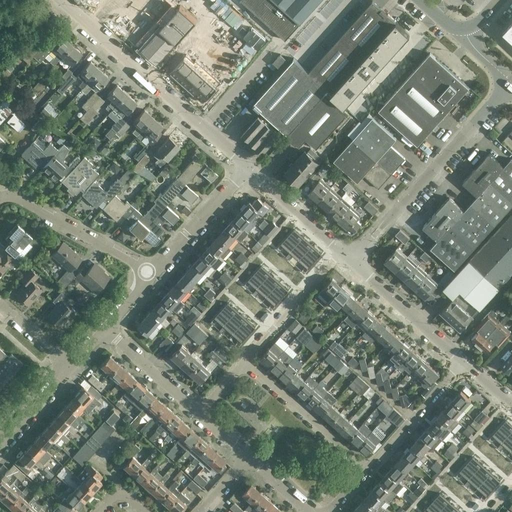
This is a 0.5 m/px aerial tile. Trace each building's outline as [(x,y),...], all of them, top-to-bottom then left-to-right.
[(201,0),(192,10),(200,17),(215,0),(201,0)] [(275,0),(276,0),(272,4),(283,14),(287,10),(300,23),(320,0),(275,0)] [(258,116),(242,134),(263,153),(279,135),(277,133),(280,129),(287,135),(299,146),(306,139),(310,143),(316,148),(346,115),(328,98),(331,95),(339,86),(347,77),(355,68),(363,59),(372,49),(380,40),(388,31),(396,22),(372,1),(308,72),(294,59),(253,105),(264,115),(260,119),(258,116)] [(180,6),(141,49),(157,64),(197,20),(180,6)] [(39,16),(38,15),(35,12),(29,19),(34,23),(39,16)] [(396,22),(388,31),(401,43),(410,34),(396,22)] [(511,22),(503,33),(511,40),(511,22)] [(388,31),(380,40),(393,53),(401,43),(388,31)] [(52,49),(49,53),(54,57),(50,62),(54,65),(61,57),(71,45),(62,37),(52,49)] [(380,40),(372,49),(385,61),(393,53),(380,40)] [(34,47),(29,43),(18,55),(23,59),(34,47)] [(80,53),(71,45),(61,57),(70,65),(76,58),(80,53)] [(34,47),(23,59),(27,63),(38,51),(34,47)] [(49,53),(44,48),(35,58),(40,63),(49,53)] [(372,49),(363,59),(377,71),(385,61),(372,49)] [(418,145),(469,88),(430,53),(379,110),(418,145)] [(278,67),(285,59),(280,54),(273,63),(278,67)] [(184,56),(170,73),(178,80),(193,64),(184,56)] [(56,90),(61,94),(76,77),(71,73),(81,62),(76,58),(70,65),(66,69),(67,70),(61,76),(66,80),(56,90)] [(363,59),(355,68),(369,80),(377,71),(363,59)] [(90,62),(79,73),(77,76),(82,81),(79,85),(82,88),(99,70),(90,62)] [(193,64),(178,80),(186,88),(201,71),(193,64)] [(0,84),(11,73),(6,68),(0,75),(0,84)] [(355,68),(347,77),(360,89),(369,80),(355,68)] [(99,70),(82,88),(81,90),(85,94),(91,87),(96,92),(97,90),(98,90),(108,78),(99,70)] [(201,71),(186,88),(194,95),(209,78),(201,71)] [(347,77),(339,86),(352,98),(360,89),(347,77)] [(209,78),(194,95),(203,102),(217,86),(209,78)] [(107,95),(117,104),(126,94),(116,85),(107,95)] [(339,86),(331,95),(344,107),(352,98),(339,86)] [(96,110),(104,101),(94,92),(81,106),(86,111),(80,118),(86,124),(97,112),(96,110)] [(0,123),(4,119),(17,130),(23,124),(14,115),(22,106),(10,94),(0,105),(0,123)] [(84,94),(78,101),(82,104),(88,98),(84,94)] [(136,102),(126,94),(117,104),(127,113),(136,102)] [(133,122),(130,125),(139,133),(141,129),(142,130),(153,118),(144,110),(133,122)] [(396,139),(373,118),(366,112),(353,127),(347,134),(353,139),(392,174),(398,167),(405,159),(402,156),(390,146),(396,139)] [(41,118),(38,122),(36,120),(31,125),(33,127),(31,129),(36,134),(46,123),(41,118)] [(153,118),(142,130),(136,136),(141,140),(147,134),(151,138),(162,126),(153,118)] [(115,140),(120,134),(121,135),(129,127),(124,123),(116,131),(117,132),(113,136),(114,136),(113,138),(115,140)] [(152,155),(157,159),(154,162),(160,167),(163,164),(179,146),(168,137),(152,155)] [(35,139),(33,141),(21,155),(35,167),(42,159),(46,162),(57,149),(50,143),(45,148),(35,139)] [(392,174),(353,139),(347,146),(334,161),(357,182),(364,175),(378,188),(385,181),(392,174)] [(147,143),(139,151),(134,157),(138,161),(144,155),(152,147),(147,143)] [(57,149),(46,162),(41,169),(55,181),(63,173),(65,175),(83,156),(80,153),(70,165),(69,164),(67,167),(62,162),(69,149),(63,144),(58,150),(57,149)] [(100,151),(105,156),(109,152),(104,147),(100,151)] [(299,186),(319,164),(305,151),(285,173),(299,186)] [(490,153),(483,160),(476,168),(511,199),(511,159),(504,166),(490,153)] [(144,155),(138,161),(131,169),(152,181),(156,177),(144,166),(149,159),(144,155)] [(84,157),(61,182),(68,188),(66,190),(73,196),(74,194),(76,195),(82,188),(84,190),(98,174),(90,167),(92,165),(84,157)] [(179,172),(175,176),(185,185),(198,170),(211,182),(217,175),(196,157),(181,174),(179,172)] [(477,195),(471,203),(495,225),(511,205),(511,199),(476,168),(463,182),(477,195)] [(322,177),(317,172),(307,182),(313,187),(308,193),(318,202),(331,188),(321,178),(322,177)] [(94,181),(81,195),(96,208),(103,199),(104,200),(126,176),(125,175),(120,181),(118,179),(106,192),(94,181)] [(128,207),(115,195),(120,189),(123,192),(127,188),(124,185),(129,179),(126,176),(104,200),(107,203),(102,209),(116,222),(124,213),(128,217),(136,207),(131,203),(128,207)] [(198,197),(185,185),(175,176),(175,177),(178,180),(176,183),(174,181),(161,195),(160,193),(156,197),(166,206),(178,192),(191,204),(198,197)] [(354,188),(348,183),(343,188),(349,194),(354,188)] [(331,188),(318,202),(328,211),(341,197),(331,188)] [(342,197),(352,204),(356,198),(345,192),(342,197)] [(143,216),(142,215),(137,219),(147,227),(150,231),(154,227),(150,223),(159,213),(172,225),(179,218),(156,197),(154,200),(156,202),(143,216)] [(341,197),(328,211),(338,220),(351,206),(341,197)] [(449,197),(436,212),(474,247),(495,225),(471,203),(464,210),(449,197)] [(263,214),(268,208),(258,198),(252,205),(249,202),(241,211),(251,220),(252,219),(254,220),(257,217),(256,214),(259,211),(263,214)] [(372,215),(377,209),(369,201),(364,207),(372,215)] [(351,206),(338,220),(348,229),(349,228),(354,232),(361,223),(357,220),(361,215),(351,206)] [(142,215),(143,213),(136,207),(128,217),(134,223),(129,229),(140,239),(142,236),(153,246),(160,239),(150,231),(147,227),(137,219),(142,215)] [(255,224),(251,220),(241,211),(233,220),(247,233),(255,224)] [(454,269),(474,247),(436,212),(423,227),(437,240),(431,248),(454,269)] [(511,214),(455,276),(443,289),(453,298),(463,307),(473,316),(511,274),(511,214)] [(247,233),(233,220),(225,229),(235,238),(240,242),(248,233),(247,233)] [(270,237),(279,227),(271,220),(262,230),(265,233),(270,237)] [(14,257),(32,237),(26,232),(25,232),(17,224),(8,235),(12,239),(4,248),(14,257)] [(235,238),(225,229),(217,238),(227,247),(235,238)] [(294,229),(277,249),(280,251),(284,247),(290,252),(286,257),(303,238),(294,229)] [(409,238),(400,230),(395,235),(405,243),(409,238)] [(262,246),(270,237),(265,233),(257,242),(262,246)] [(227,247),(217,238),(209,246),(223,259),(231,250),(227,247)] [(303,238),(286,257),(289,259),(293,255),(299,261),(312,246),(303,238)] [(71,281),(73,279),(80,270),(75,266),(81,259),(63,242),(51,255),(69,271),(65,275),(71,281)] [(262,246),(257,242),(251,248),(256,252),(262,246)] [(223,259),(209,246),(201,255),(211,264),(215,268),(223,259)] [(312,246),(299,261),(305,266),(301,271),(304,273),(322,254),(312,246)] [(385,261),(395,271),(407,257),(397,247),(391,255),(390,254),(389,255),(390,256),(385,261)] [(426,262),(431,257),(425,251),(420,256),(426,262)] [(244,262),(245,261),(248,258),(242,252),(238,256),(244,262)] [(9,269),(16,262),(6,253),(0,259),(0,273),(6,266),(9,269)] [(211,264),(201,255),(193,264),(203,273),(211,264)] [(244,262),(238,256),(235,259),(242,265),(244,262)] [(407,257),(395,271),(405,280),(417,266),(407,257)] [(83,268),(80,270),(73,279),(74,280),(65,289),(69,292),(77,283),(79,281),(80,281),(81,280),(95,293),(109,278),(94,264),(87,272),(83,268)] [(203,273),(193,264),(185,273),(195,282),(203,273)] [(261,266),(244,285),(247,288),(251,283),(257,289),(253,293),(253,294),(270,274),(261,266)] [(417,266),(405,280),(415,289),(427,274),(417,266)] [(28,306),(41,291),(32,283),(37,277),(30,270),(20,280),(25,284),(15,295),(28,306)] [(230,281),(231,281),(234,278),(226,270),(222,274),(228,280),(230,281)] [(195,282),(185,273),(177,282),(187,291),(195,282)] [(228,280),(222,274),(220,277),(218,279),(223,284),(225,282),(227,284),(230,281),(228,280)] [(270,274),(253,294),(256,296),(260,292),(266,297),(279,282),(270,274)] [(427,274),(415,289),(425,298),(430,292),(435,297),(444,287),(439,282),(438,284),(427,274)] [(332,297),(342,287),(332,278),(324,288),(323,289),(319,293),(328,301),(332,297)] [(187,291),(177,282),(169,291),(179,300),(187,291)] [(279,282),(266,297),(272,303),(268,307),(271,310),(289,291),(279,282)] [(350,295),(342,287),(332,297),(341,305),(350,295)] [(216,293),(210,288),(206,292),(214,299),(215,299),(213,297),(216,293)] [(179,300),(169,291),(161,300),(171,309),(179,300)] [(60,327),(73,312),(64,304),(68,299),(61,292),(52,302),(56,306),(48,316),(60,327)] [(214,299),(206,292),(204,295),(210,300),(212,302),(214,299)] [(359,303),(350,295),(341,305),(350,313),(359,303)] [(440,312),(450,321),(463,307),(453,298),(440,312)] [(171,309),(161,300),(153,308),(163,317),(171,309)] [(179,310),(184,314),(190,307),(185,303),(179,310)] [(228,303),(211,322),(214,325),(218,320),(224,326),(220,330),(237,311),(228,303)] [(368,311),(359,303),(350,313),(359,321),(368,311)] [(197,315),(199,316),(202,313),(194,306),(190,310),(196,315),(197,315)] [(463,307),(450,321),(460,330),(473,316),(463,307)] [(163,317),(153,308),(145,317),(156,326),(163,317)] [(471,340),(478,346),(500,322),(497,319),(500,316),(492,309),(489,312),(489,313),(481,322),(485,325),(481,330),(481,329),(471,340)] [(237,311),(220,330),(223,333),(227,328),(233,334),(246,319),(237,311)] [(377,319),(368,311),(359,321),(358,322),(361,326),(364,326),(364,325),(368,329),(377,319)] [(307,314),(306,315),(302,312),(297,317),(301,321),(304,323),(309,317),(307,314)] [(156,326),(145,317),(137,326),(147,335),(156,326)] [(166,327),(170,322),(164,317),(160,322),(166,327)] [(246,319),(233,334),(239,340),(235,344),(238,347),(255,327),(246,319)] [(386,326),(377,319),(368,329),(377,337),(386,326)] [(296,320),(291,325),(294,328),(299,323),(296,320)] [(500,322),(478,346),(485,353),(495,342),(499,337),(503,341),(510,333),(511,332),(500,322)] [(208,335),(195,323),(187,332),(200,344),(208,335)] [(180,333),(184,329),(178,324),(174,327),(180,333)] [(315,334),(321,328),(317,325),(312,330),(315,334)] [(395,334),(386,326),(377,337),(386,345),(395,334)] [(180,333),(174,327),(172,330),(178,336),(180,333)] [(315,334),(318,336),(324,331),(321,328),(315,334)] [(309,341),(314,336),(310,332),(305,338),(309,341)] [(404,342),(395,334),(386,345),(394,353),(404,342)] [(311,344),(317,338),(314,336),(309,341),(311,344)] [(159,345),(166,351),(174,343),(167,337),(159,345)] [(335,341),(329,346),(342,357),(348,351),(339,343),(338,344),(335,341)] [(260,359),(269,367),(284,350),(275,342),(269,349),(260,359)] [(412,350),(404,342),(394,353),(399,357),(394,363),(398,366),(412,350)] [(231,357),(218,345),(213,350),(212,350),(211,350),(225,363),(231,357)] [(171,357),(181,366),(191,354),(182,346),(171,357)] [(326,357),(331,352),(328,348),(323,354),(326,357)] [(0,388),(21,365),(22,366),(22,365),(10,354),(7,357),(0,350),(0,388)] [(225,363),(211,350),(207,355),(221,367),(225,363)] [(278,375),(287,365),(294,358),(284,350),(269,367),(278,375)] [(410,371),(421,358),(412,350),(398,366),(402,370),(405,367),(410,371)] [(191,354),(181,366),(190,375),(201,363),(203,360),(193,352),(191,354)] [(329,360),(334,354),(331,352),(326,357),(329,360)] [(511,354),(501,367),(509,374),(511,370),(511,354)] [(100,366),(95,371),(99,375),(104,369),(109,374),(118,364),(109,356),(100,366)] [(352,357),(347,363),(351,366),(356,360),(352,357)] [(359,359),(360,364),(362,371),(368,370),(367,367),(367,366),(365,358),(359,359)] [(419,379),(430,366),(421,358),(410,371),(410,373),(413,376),(415,375),(419,379)] [(344,373),(349,367),(340,360),(335,365),(344,373)] [(356,360),(351,366),(354,368),(359,363),(356,360)] [(201,363),(190,375),(200,384),(211,372),(201,363)] [(127,372),(118,364),(109,374),(118,382),(127,372)] [(287,365),(278,375),(287,383),(296,373),(287,365)] [(373,365),(367,367),(368,370),(370,378),(372,378),(376,377),(375,374),(373,365)] [(439,375),(430,366),(419,379),(422,382),(422,385),(425,387),(427,387),(428,387),(430,385),(439,375)] [(347,376),(352,370),(349,367),(344,373),(347,376)] [(136,380),(127,372),(118,382),(127,390),(136,380)] [(376,374),(375,374),(376,377),(378,386),(381,385),(384,384),(383,382),(381,372),(376,374)] [(296,373),(287,383),(296,391),(305,381),(296,373)] [(93,375),(88,380),(97,388),(101,383),(93,375)] [(305,381),(296,391),(305,399),(319,383),(310,375),(305,381)] [(358,393),(359,392),(367,383),(358,375),(349,385),(358,393)] [(145,388),(136,380),(127,390),(136,398),(145,388)] [(389,380),(383,382),(384,384),(386,393),(392,391),(391,388),(390,384),(389,380)] [(319,383),(305,399),(314,407),(328,391),(319,383)] [(367,383),(359,392),(362,395),(370,386),(367,383)] [(114,393),(119,388),(116,384),(111,390),(114,393)] [(83,387),(75,396),(93,412),(91,410),(85,405),(90,399),(98,406),(101,403),(97,399),(101,395),(91,386),(87,391),(83,387)] [(395,387),(391,388),(392,391),(394,400),(400,399),(399,395),(397,387),(395,387)] [(154,396),(145,388),(136,398),(129,406),(132,409),(139,401),(145,406),(154,396)] [(328,391),(314,407),(323,415),(332,405),(331,405),(336,399),(328,391)] [(384,399),(381,396),(381,397),(375,392),(368,399),(370,400),(371,398),(379,405),(384,399)] [(461,392),(452,401),(462,410),(471,401),(461,392)] [(405,394),(399,395),(400,399),(400,400),(402,407),(407,406),(408,406),(405,394)] [(93,412),(75,396),(67,405),(85,421),(77,413),(81,409),(87,414),(88,413),(90,415),(93,412)] [(154,414),(163,404),(154,396),(145,406),(138,414),(141,417),(145,412),(151,417),(154,414)] [(384,399),(379,405),(382,408),(388,402),(384,399)] [(462,410),(452,401),(444,410),(454,419),(455,418),(462,410)] [(163,422),(171,412),(163,404),(154,414),(151,417),(139,430),(143,433),(158,418),(163,422)] [(85,421),(67,405),(59,414),(76,430),(77,430),(69,422),(74,417),(77,420),(82,424),(85,421)] [(332,405),(323,415),(331,423),(340,413),(332,405)] [(394,422),(401,414),(393,407),(386,415),(394,422)] [(454,419),(444,410),(436,418),(446,427),(447,427),(451,431),(459,422),(455,418),(454,419)] [(479,425),(488,415),(482,410),(474,419),(479,425)] [(113,411),(105,420),(111,425),(118,416),(113,411)] [(169,433),(180,420),(171,412),(163,422),(160,425),(155,430),(159,433),(164,428),(169,433)] [(340,413),(331,423),(340,431),(349,421),(340,413)] [(76,430),(59,414),(51,423),(68,439),(69,438),(64,434),(68,429),(73,434),(76,430)] [(446,427),(436,418),(428,427),(438,436),(446,427)] [(105,420),(101,425),(110,434),(115,429),(111,425),(105,420)] [(189,428),(180,420),(169,433),(164,438),(168,441),(175,433),(180,438),(189,428)] [(506,420),(488,439),(491,442),(495,438),(501,443),(497,448),(498,448),(505,439),(511,431),(511,425),(509,423),(506,420)] [(349,421),(340,431),(349,439),(358,429),(358,428),(349,421)] [(68,439),(51,423),(43,432),(69,456),(69,455),(67,453),(59,446),(56,443),(61,438),(66,442),(68,439)] [(358,429),(349,439),(358,447),(372,431),(363,423),(358,428),(358,429)] [(101,425),(97,430),(106,438),(110,434),(101,425)] [(474,430),(468,425),(465,428),(471,433),(474,430)] [(442,440),(438,436),(428,427),(420,436),(430,445),(434,448),(442,440)] [(189,446),(198,436),(189,428),(180,438),(170,450),(173,453),(177,449),(181,444),(184,441),(189,446)] [(471,433),(465,428),(463,431),(468,437),(471,433)] [(97,430),(93,434),(102,443),(106,438),(97,430)] [(372,431),(358,447),(367,455),(376,445),(371,440),(376,434),(372,431)] [(511,431),(505,439),(498,448),(500,450),(504,446),(511,451),(511,449),(511,431)] [(69,456),(43,432),(35,441),(44,450),(50,444),(58,451),(66,459),(69,456)] [(93,434),(88,439),(98,447),(102,443),(93,434)] [(207,444),(198,436),(189,446),(198,454),(207,444)] [(430,445),(420,436),(412,445),(422,454),(430,445)] [(88,439),(84,443),(94,452),(98,447),(88,439)] [(44,450),(35,441),(27,450),(44,466),(45,465),(37,458),(44,450)] [(84,443),(81,448),(90,456),(94,452),(84,443)] [(458,448),(452,443),(449,446),(455,451),(458,448)] [(141,464),(132,457),(140,448),(135,444),(124,455),(124,456),(128,460),(123,466),(132,474),(141,464)] [(204,466),(216,452),(207,444),(198,454),(191,462),(195,465),(198,461),(204,466)] [(422,454),(412,445),(404,454),(414,463),(422,454)] [(455,451),(449,446),(447,449),(452,454),(455,451)] [(81,448),(77,452),(86,461),(90,456),(81,448)] [(186,457),(191,452),(187,449),(182,454),(186,457)] [(44,466),(27,450),(15,463),(27,474),(31,470),(29,467),(34,462),(40,468),(40,467),(42,469),(44,466)] [(77,452),(72,457),(82,465),(86,461),(77,452)] [(225,460),(216,452),(204,466),(207,469),(209,467),(212,470),(213,471),(215,471),(216,470),(225,460)] [(414,463),(404,454),(396,463),(406,472),(407,471),(414,463)] [(141,482),(150,472),(144,467),(145,467),(152,459),(148,456),(146,458),(141,464),(132,474),(141,482)] [(473,457),(455,476),(458,479),(462,474),(468,480),(464,484),(465,484),(472,476),(482,465),(476,460),(473,457)] [(442,466),(437,460),(433,464),(439,469),(442,466)] [(406,472),(396,463),(388,471),(398,480),(403,475),(408,480),(412,476),(407,471),(406,472)] [(87,464),(77,476),(74,473),(73,474),(92,492),(101,483),(97,480),(101,475),(87,464)] [(150,490),(159,480),(162,476),(157,471),(161,467),(157,464),(150,472),(141,482),(150,490)] [(439,469),(433,464),(431,467),(436,472),(439,469)] [(0,479),(0,497),(9,487),(5,483),(9,478),(13,473),(21,481),(26,476),(22,472),(13,465),(6,472),(0,479)] [(472,476),(465,484),(467,487),(471,482),(478,488),(491,473),(482,465),(472,476)] [(404,485),(388,471),(380,480),(396,494),(404,485)] [(158,498),(167,488),(162,483),(169,475),(170,475),(166,472),(162,476),(159,480),(150,490),(158,498)] [(491,473),(478,488),(484,494),(480,498),(483,501),(500,481),(495,477),(491,473)] [(92,492),(73,474),(71,477),(76,481),(75,482),(78,485),(73,490),(84,501),(92,492)] [(193,479),(202,487),(206,482),(197,474),(193,479)] [(423,487),(426,483),(421,478),(418,482),(423,487)] [(180,492),(175,487),(178,483),(177,481),(175,480),(170,485),(167,488),(158,498),(167,506),(180,492)] [(396,494),(380,480),(372,489),(382,498),(386,501),(388,503),(396,494)] [(196,494),(200,489),(191,481),(186,485),(188,487),(196,494)] [(0,499),(8,506),(22,491),(13,483),(9,487),(0,497),(0,499)] [(242,493),(251,502),(261,491),(251,483),(242,493)] [(26,486),(8,506),(14,511),(19,511),(27,503),(22,498),(30,489),(26,486)] [(382,498),(372,489),(364,498),(379,511),(383,507),(381,506),(386,501),(382,498)] [(73,490),(66,498),(62,496),(57,501),(59,503),(57,505),(64,511),(68,511),(73,507),(76,510),(84,501),(73,490)] [(260,510),(269,499),(261,491),(251,502),(246,508),(250,511),(255,505),(260,510)] [(174,511),(178,511),(189,500),(180,492),(167,506),(174,511)] [(440,493),(423,511),(428,511),(430,511),(439,511),(449,501),(440,493)] [(27,503),(19,511),(35,511),(41,505),(36,500),(38,497),(35,494),(27,503)] [(378,511),(379,511),(364,498),(356,507),(362,511),(378,511)] [(274,511),(278,508),(269,499),(260,510),(261,510),(258,511),(274,511)] [(449,501),(439,511),(455,511),(458,510),(449,501)] [(44,502),(41,505),(35,511),(45,511),(43,510),(48,505),(44,502)] [(234,502),(230,507),(234,511),(244,511),(243,511),(234,502)]
